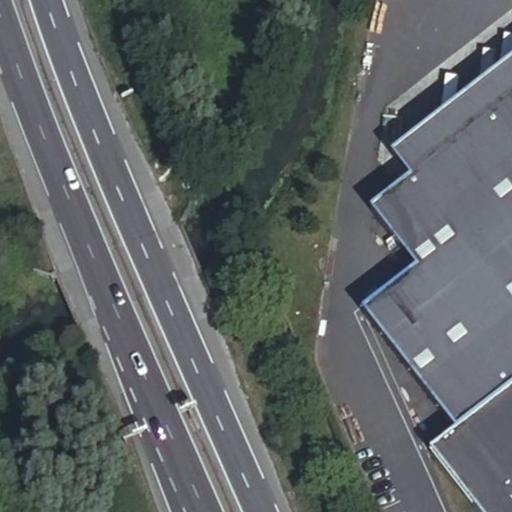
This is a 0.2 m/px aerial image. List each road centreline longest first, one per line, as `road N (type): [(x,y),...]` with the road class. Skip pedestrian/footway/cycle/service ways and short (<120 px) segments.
road 1 (trunk): [(261,511),(44,0)]
road 2 (trunk): [(0,17),(164,427)]
